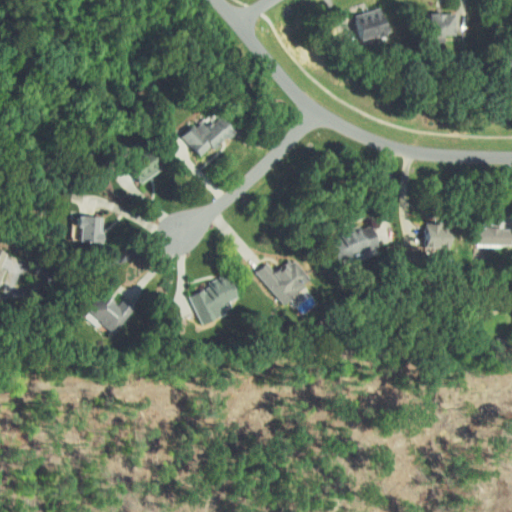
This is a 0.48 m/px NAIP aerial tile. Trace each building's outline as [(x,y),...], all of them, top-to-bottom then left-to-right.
[(417,35),(447,34),(447,13),(416,13),(417,35)] [(227,133),(214,114),(197,125),(193,119),(174,132),(190,157),(227,133)] [(0,274),(8,255),(0,251),(0,274)] [(302,275),(288,260),(281,267),(276,263),(269,270),(259,260),(249,270),(276,299),(302,275)] [(185,292),(194,322),(220,315),(217,303),(230,299),(226,285),(216,288),(213,278),(201,281),(203,286),(185,292)] [(105,334),(124,317),(101,292),(82,310),(105,334)]
